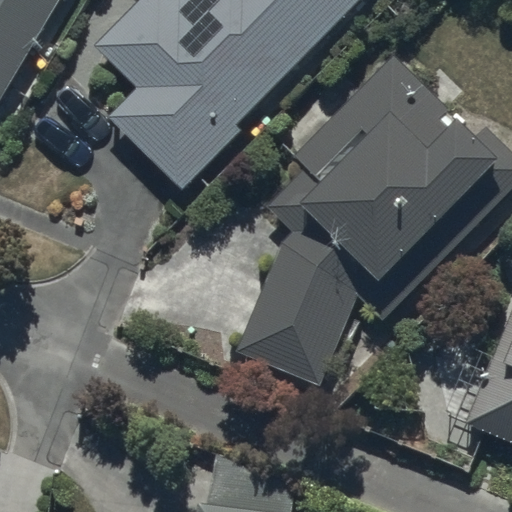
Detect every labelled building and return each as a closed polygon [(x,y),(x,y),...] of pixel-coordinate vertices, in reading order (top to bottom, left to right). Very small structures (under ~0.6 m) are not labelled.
[(0,0),(0,99),(59,0),(0,0)] [(241,133),(232,124),(356,0),(182,0),(180,2),(178,0),(142,0),(96,47),(136,88),(108,116),(182,191),(241,133)] [(352,292),(379,315),(511,184),(511,153),(485,126),(477,133),(393,52),(355,92),(335,72),(273,136),(302,164),(265,203),(291,228),(240,350),(314,381),(352,292)] [(511,313),(467,423),(511,441),(511,313)] [(298,511),(305,494),(218,460),(200,508),(199,511),(298,511)]
